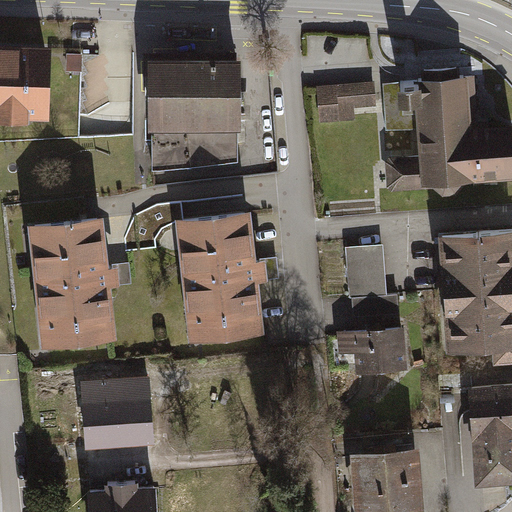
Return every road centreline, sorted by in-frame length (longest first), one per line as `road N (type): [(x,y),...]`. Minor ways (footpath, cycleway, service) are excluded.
road 1 (residential): [(306,342),(280,0)]
road 2 (primary): [(511,34),(436,8),(280,0)]
